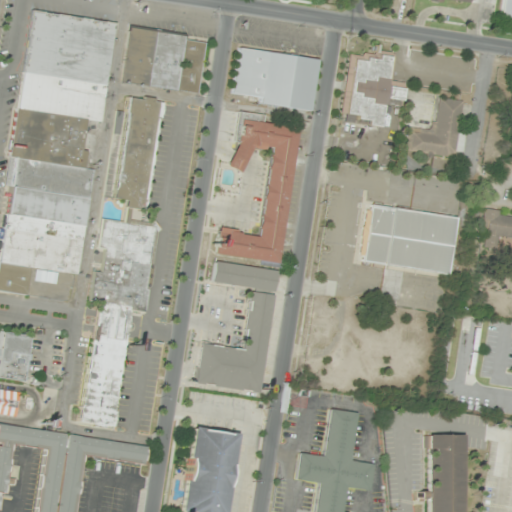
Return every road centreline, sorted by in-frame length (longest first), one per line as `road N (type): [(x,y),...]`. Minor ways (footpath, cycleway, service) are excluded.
road 1 (residential): [(232,6),(155,511)]
road 2 (residential): [(343,22),(265,511)]
road 3 (residential): [(511,49),(192,0)]
